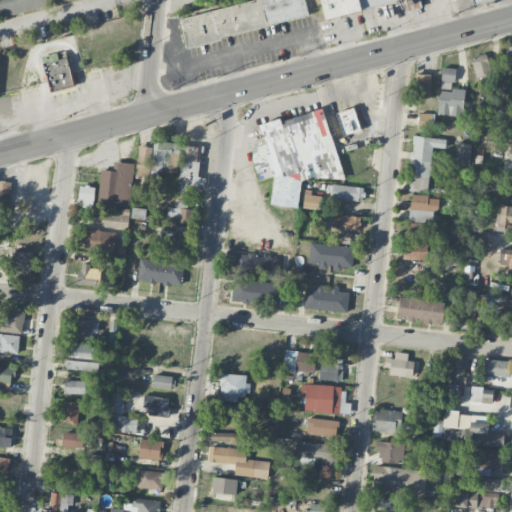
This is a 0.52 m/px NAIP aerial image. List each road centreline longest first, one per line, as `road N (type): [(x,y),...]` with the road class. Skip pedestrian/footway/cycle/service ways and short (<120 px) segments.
road 1 (secondary): [(511,18),(0,153)]
road 2 (residential): [(511,347),(0,292)]
road 3 (residential): [(404,47),(352,511)]
road 4 (residential): [(228,93),(184,511)]
road 5 (residential): [(71,135),(29,511)]
